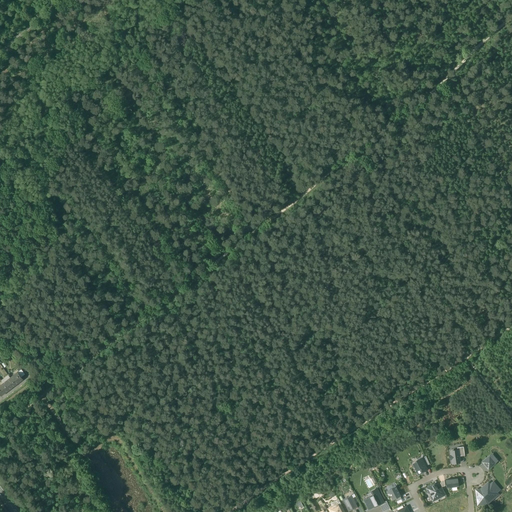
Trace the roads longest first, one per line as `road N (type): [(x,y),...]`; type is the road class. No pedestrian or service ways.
road 1 (track): [(511,17),(435,88),(43,394)]
road 2 (track): [(231,511),(511,326)]
road 3 (track): [(435,88),(463,111),(511,189)]
